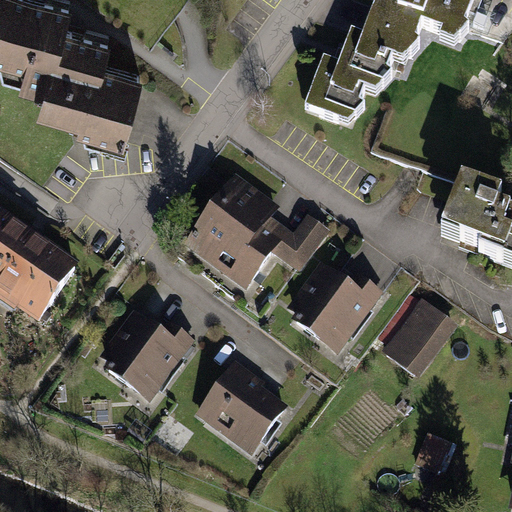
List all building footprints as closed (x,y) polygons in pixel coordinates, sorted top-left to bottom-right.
[(0,0),(0,58),(3,60),(8,76),(26,82),(25,86),(49,93),(44,110),(70,118),(73,128),(89,132),(91,138),(126,148),(146,74),(111,65),(117,43),(98,38),(71,30),(77,8),(59,3),(47,0),(0,0)] [(341,68),(324,62),(307,114),(348,129),(365,111),(361,109),(366,95),(376,100),(393,81),(389,77),(393,67),(404,71),(420,52),(417,48),(423,30),(444,37),(441,46),(456,51),(469,34),(483,2),(476,0),(390,0),(388,8),(378,4),(365,42),(354,37),(344,61),(341,68)] [(475,35),(509,47),(511,38),(511,23),(483,13),(475,35)] [(238,179),(187,249),(249,293),(275,258),(300,276),(331,233),(309,217),(295,236),(275,221),(282,211),(238,179)] [(462,185),(442,240),(473,251),(481,254),(479,257),(511,269),(511,215),(500,211),(504,200),(462,185)] [(0,301),(41,330),(82,272),(35,238),(0,213),(0,301)] [(289,310),(299,318),(292,327),(336,361),(385,298),(354,275),(345,286),(340,282),(321,268),(289,310)] [(422,307),(384,358),(419,384),(457,333),(422,307)] [(134,313),(101,358),(112,365),(106,373),(152,407),(197,346),(170,327),(164,335),(155,328),(134,313)] [(237,364),(196,419),(253,460),(289,412),(265,394),(262,392),(267,386),(237,364)] [(421,467),(452,476),(461,448),(430,438),(421,467)] [(441,502),(451,482),(424,468),(414,488),(441,502)]
